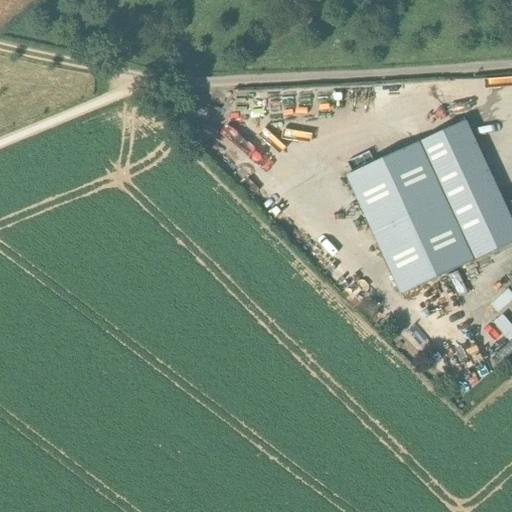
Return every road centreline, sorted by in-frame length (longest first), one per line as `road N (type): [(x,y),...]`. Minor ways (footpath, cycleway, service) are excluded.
road 1 (unclassified): [(511,65),(149,79)]
road 2 (unclassified): [(0,143),(149,79)]
road 3 (track): [(0,48),(149,79)]
